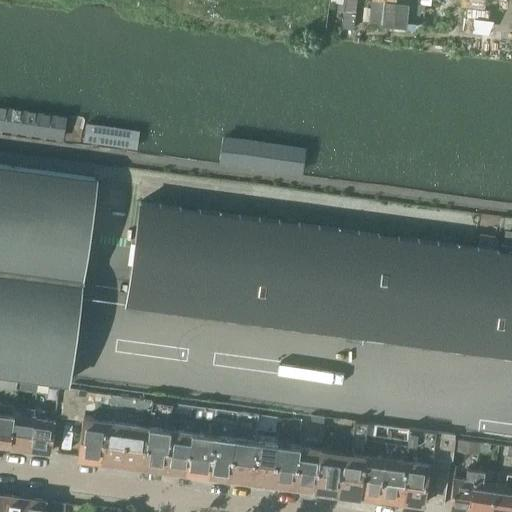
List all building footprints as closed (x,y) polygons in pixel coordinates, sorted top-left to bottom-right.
[(404,0),(373,0),(370,19),(404,24),(408,1),(404,0)] [(0,372),(66,382),(94,178),(0,165),(0,372)] [(511,246),(495,244),(495,250),(139,202),(125,302),(345,332),(344,340),(362,343),(363,334),(511,354),(511,246)] [(0,386),(15,388),(17,380),(0,377),(0,386)] [(15,388),(36,391),(37,382),(17,380),(15,388)] [(36,391),(34,399),(46,401),(48,384),(37,382),(36,391)] [(104,411),(107,394),(67,388),(65,391),(61,416),(82,418),(82,416),(83,416),(84,408),(93,410),(104,411)] [(99,459),(120,462),(128,397),(107,394),(104,411),(99,459)] [(120,462),(141,465),(149,400),(128,397),(120,462)] [(141,465),(163,467),(171,402),(149,400),(141,465)] [(163,467),(184,470),(192,405),(171,402),(163,467)] [(0,445),(8,447),(12,414),(13,406),(0,404),(0,445)] [(184,470),(205,473),(213,408),(192,405),(184,470)] [(22,449),(29,450),(34,409),(25,408),(23,416),(12,414),(8,447),(22,449)] [(205,473),(226,476),(234,411),(213,408),(205,473)] [(34,409),(29,450),(33,451),(33,450),(49,452),(54,420),(43,418),(43,410),(34,409)] [(77,456),(99,459),(104,411),(93,410),(92,417),(83,416),(82,416),(82,418),(77,456)] [(226,476),(249,479),(255,439),(256,429),(258,415),(258,414),(234,411),(226,476)] [(258,415),(256,429),(274,431),(276,418),(258,415)] [(310,424),(321,426),(322,426),(323,416),(311,415),(310,424)] [(301,420),(291,418),(290,429),(299,430),(301,420)] [(291,485),(355,493),(365,422),(352,420),(348,452),(318,448),(319,441),(304,439),(304,445),(296,444),(291,485)] [(355,493),(377,496),(387,425),(365,422),(355,493)] [(377,496),(397,499),(406,428),(387,425),(377,496)] [(406,428),(397,499),(421,502),(426,464),(432,464),(433,458),(436,436),(437,432),(406,428)] [(452,434),(437,432),(436,436),(433,458),(448,460),(449,460),(452,438),(452,434)] [(249,479),(268,482),(273,441),(255,439),(249,479)] [(475,452),(476,451),(477,442),(457,439),(455,449),(475,452)] [(268,482),(291,485),(296,444),(273,441),(268,482)] [(476,451),(487,452),(489,443),(477,442),(476,451)] [(448,506),(468,509),(473,469),(466,468),(465,479),(452,477),(448,506)] [(468,509),(487,511),(491,483),(481,481),(482,471),(473,469),(468,509)] [(487,511),(492,511),(507,511),(511,475),(505,474),(504,484),(491,483),(487,511)] [(22,511),(24,497),(19,496),(3,494),(1,511),(22,511)] [(24,497),(22,511),(43,511),(46,500),(30,498),(30,497),(24,497)] [(51,501),(49,511),(63,511),(65,503),(51,501)]
